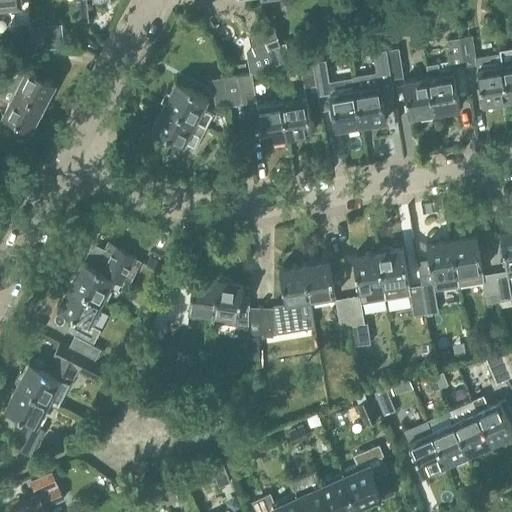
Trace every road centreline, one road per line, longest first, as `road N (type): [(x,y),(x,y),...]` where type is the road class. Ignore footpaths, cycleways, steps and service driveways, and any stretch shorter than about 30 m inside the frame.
road 1 (residential): [(511,165),(213,211),(160,202),(65,163)]
road 2 (residential): [(0,474),(123,421),(189,458)]
road 3 (residential): [(65,163),(152,0)]
road 4 (residential): [(0,288),(65,163)]
